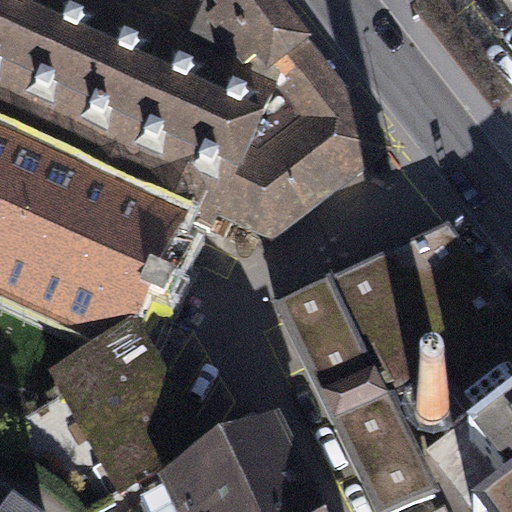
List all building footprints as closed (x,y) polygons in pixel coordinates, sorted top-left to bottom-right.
[(266,0),(214,0),(209,4),(188,47),(82,0),(0,0),(0,118),(88,158),(80,176),(120,195),(128,177),(140,182),(127,210),(0,151),(0,297),(114,350),(124,344),(143,304),(162,312),(172,290),(154,282),(175,234),(187,240),(193,227),(224,242),(232,224),(273,242),(385,153),(266,0)] [(482,436),(511,412),(511,315),(448,232),(279,316),(374,511),(408,511),(434,499),(389,407),(439,382),(472,424),(482,436)] [(200,452),(133,339),(124,344),(114,350),(55,385),(122,498),(200,452)] [(511,511),(511,412),(482,436),(472,424),(429,458),(471,511),(511,511)] [(308,511),(274,441),(167,492),(177,511),(308,511)]
